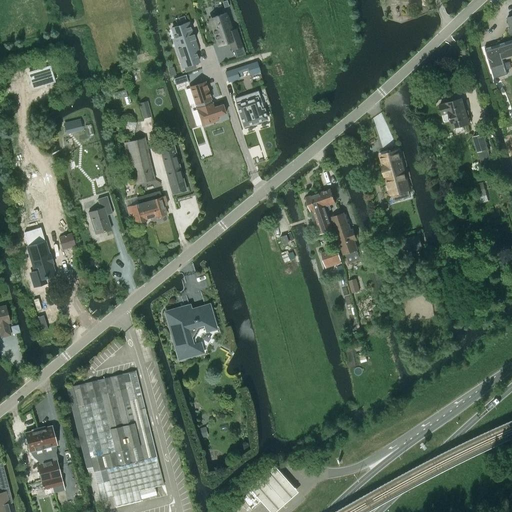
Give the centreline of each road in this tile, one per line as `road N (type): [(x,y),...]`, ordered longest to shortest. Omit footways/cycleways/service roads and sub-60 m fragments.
road 1 (residential): [(220,225),(480,0)]
road 2 (unclassified): [(0,407),(185,254)]
road 3 (primary): [(511,366),(327,511)]
road 4 (primary): [(376,511),(511,386)]
road 5 (unknown): [(270,183),(204,23)]
road 6 (residential): [(185,254),(145,128)]
